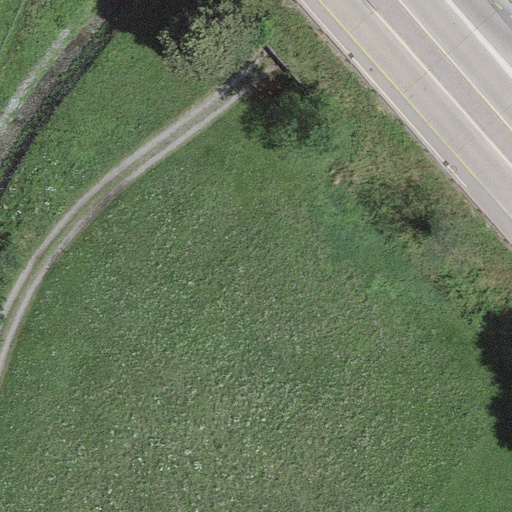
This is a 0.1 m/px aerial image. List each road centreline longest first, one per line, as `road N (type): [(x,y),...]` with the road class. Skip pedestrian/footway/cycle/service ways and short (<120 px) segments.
road 1 (track): [(329,0),(104,186),(28,276),(0,334)]
road 2 (primary): [(338,0),(511,198)]
road 3 (primary): [(511,105),(438,0)]
